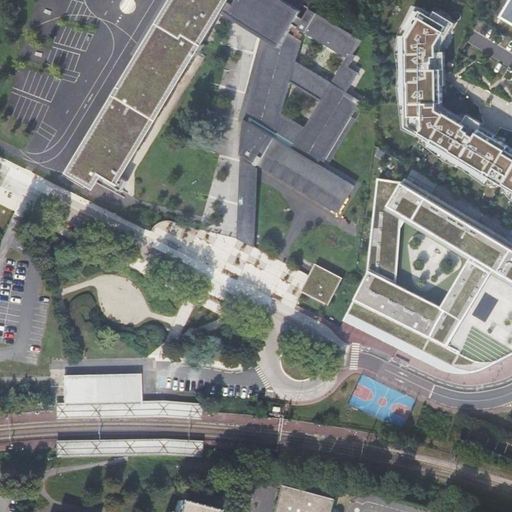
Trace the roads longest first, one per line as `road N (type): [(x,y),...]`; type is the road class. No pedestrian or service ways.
road 1 (residential): [(30,191),(285,327)]
road 2 (residential): [(511,392),(448,397),(365,360),(332,357)]
road 3 (residential): [(285,327),(269,351),(284,382),(319,380),(332,357)]
